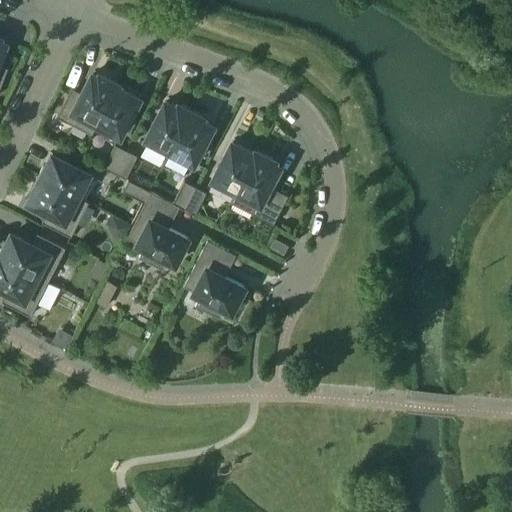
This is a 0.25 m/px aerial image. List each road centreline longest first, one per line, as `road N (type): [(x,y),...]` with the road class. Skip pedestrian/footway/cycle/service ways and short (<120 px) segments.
road 1 (residential): [(293,304),(334,205),(332,167),(314,125),(262,82),(75,12)]
road 2 (residential): [(75,12),(0,164)]
